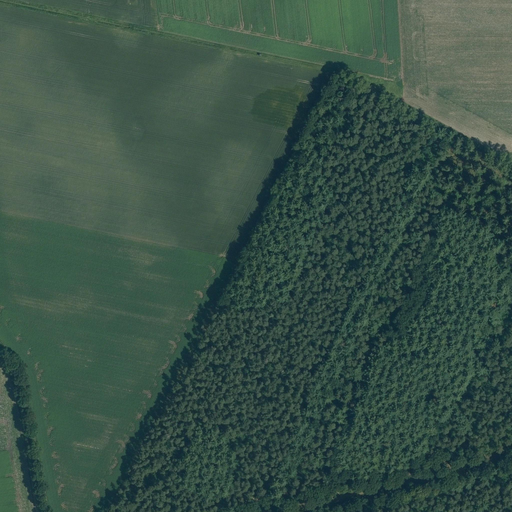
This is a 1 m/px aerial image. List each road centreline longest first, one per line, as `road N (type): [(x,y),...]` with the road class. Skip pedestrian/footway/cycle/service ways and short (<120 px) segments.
road 1 (track): [(511,454),(287,511)]
road 2 (track): [(38,511),(13,376),(0,358)]
